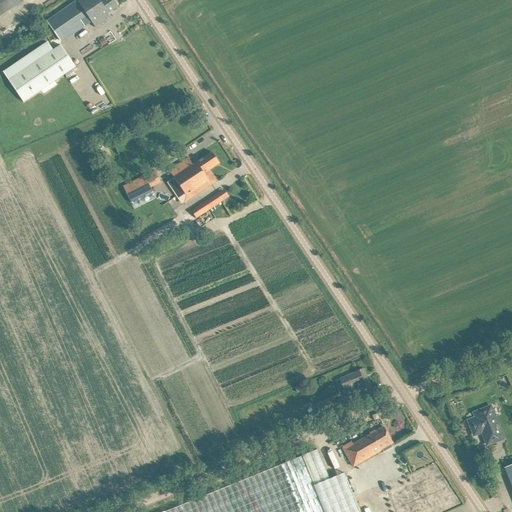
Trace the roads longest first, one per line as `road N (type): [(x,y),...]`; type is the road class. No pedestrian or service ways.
road 1 (tertiary): [(483,511),(140,0)]
road 2 (track): [(405,395),(123,511)]
